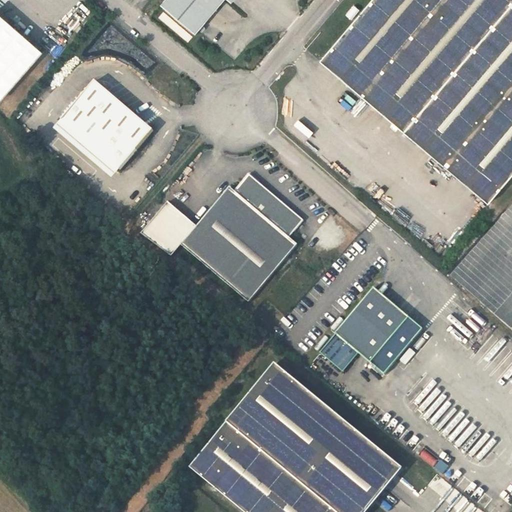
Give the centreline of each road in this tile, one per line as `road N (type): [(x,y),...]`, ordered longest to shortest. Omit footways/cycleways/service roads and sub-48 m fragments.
road 1 (unknown): [(177,113),(95,66),(47,110),(52,130),(117,182),(163,137)]
road 2 (unclassified): [(370,223),(237,108)]
road 3 (unclassified): [(108,0),(237,108)]
road 4 (unclassified): [(237,108),(328,0)]
